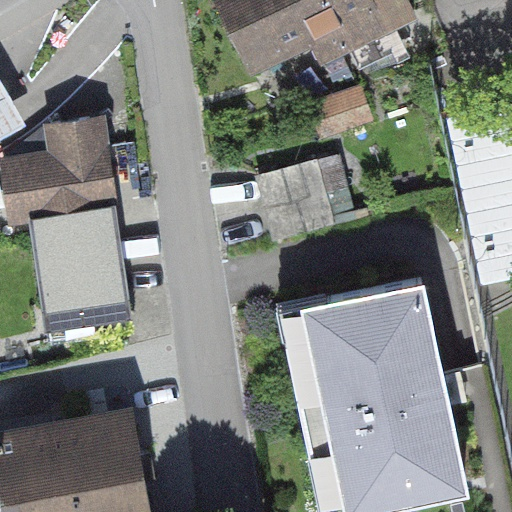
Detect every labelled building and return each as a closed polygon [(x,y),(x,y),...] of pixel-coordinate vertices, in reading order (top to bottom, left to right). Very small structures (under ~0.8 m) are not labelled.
[(404,0),(217,0),(260,89),(412,16),(404,0)] [(0,76),(0,143),(30,127),(11,96),(0,76)] [(62,149),(12,157),(21,220),(39,217),(54,321),(136,309),(122,211),(130,210),(116,112),(58,121),(62,149)] [(428,291),(287,319),(324,511),(352,511),(467,490),(428,291)] [(0,511),(152,511),(132,408),(0,433),(0,511)]
